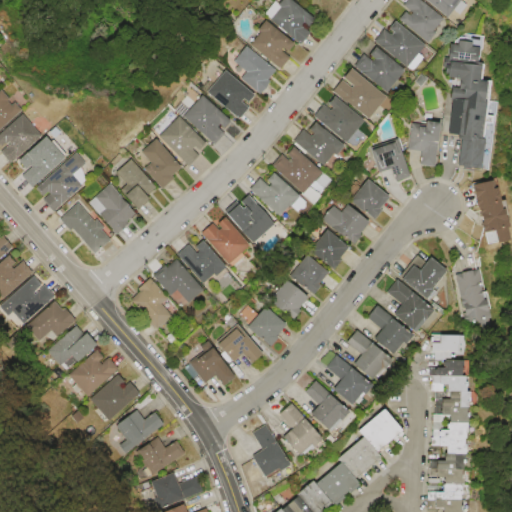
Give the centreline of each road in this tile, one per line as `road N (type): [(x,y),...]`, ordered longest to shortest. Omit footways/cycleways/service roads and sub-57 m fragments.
road 1 (residential): [(374,0),(237,167),(91,297)]
road 2 (tertiary): [(0,193),(190,410),(239,511)]
road 3 (residential): [(205,431),(276,384),(404,231),(437,209)]
road 4 (residential): [(408,511),(407,390)]
